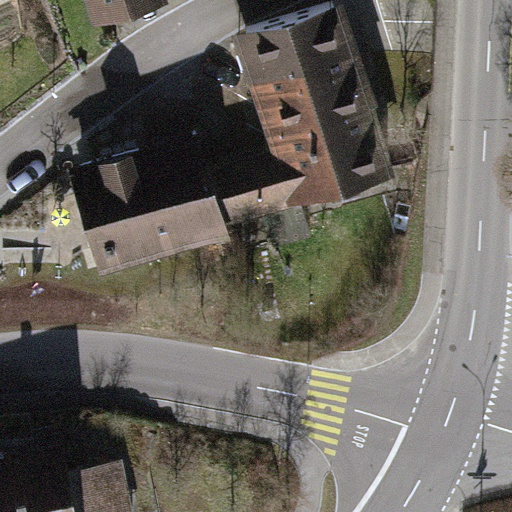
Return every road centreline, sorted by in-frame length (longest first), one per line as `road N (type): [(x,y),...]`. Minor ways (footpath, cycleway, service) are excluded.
road 1 (tertiary): [(0,370),(102,367),(325,402),(410,427),(449,425)]
road 2 (secondary): [(449,425),(474,330),(494,0)]
road 3 (residential): [(0,169),(103,90),(245,0)]
